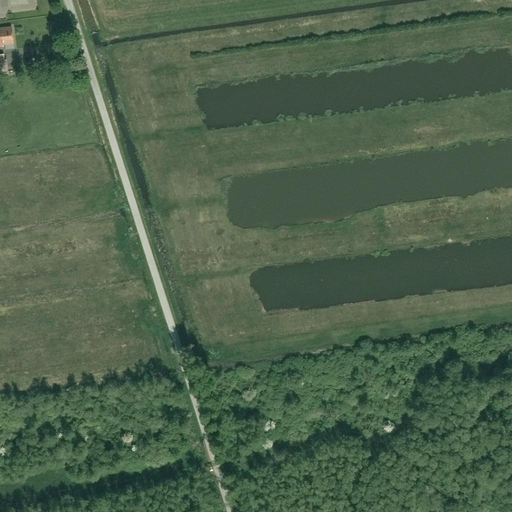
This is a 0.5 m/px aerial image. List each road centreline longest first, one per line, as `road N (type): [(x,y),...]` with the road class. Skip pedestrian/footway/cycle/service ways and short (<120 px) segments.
road 1 (unclassified): [(231,511),(67,0)]
road 2 (track): [(0,496),(216,463)]
